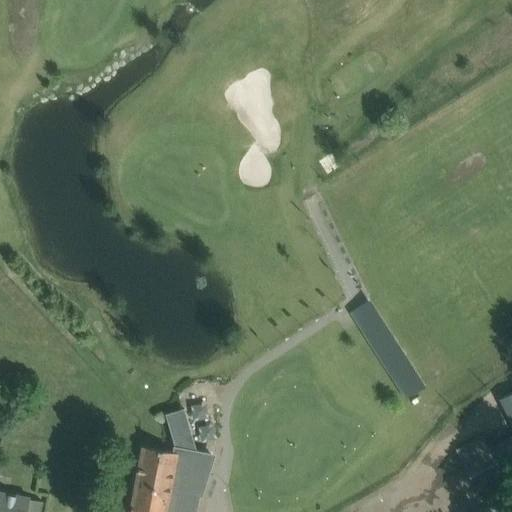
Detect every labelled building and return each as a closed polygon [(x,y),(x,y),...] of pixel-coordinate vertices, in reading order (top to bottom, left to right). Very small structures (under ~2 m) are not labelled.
[(350,307),(400,398),(421,386),(372,296),(350,307)] [(511,392),(500,398),(511,423),(511,392)] [(168,438),(189,434),(184,406),(163,410),(168,438)] [(511,435),(461,461),(476,490),(511,471),(511,435)] [(194,511),(198,493),(200,493),(212,455),(176,448),(175,452),(143,446),(130,511),(194,511)] [(30,498),(0,492),(0,511),(27,511),(28,509),(40,511),(42,501),(30,499),(30,498)]
